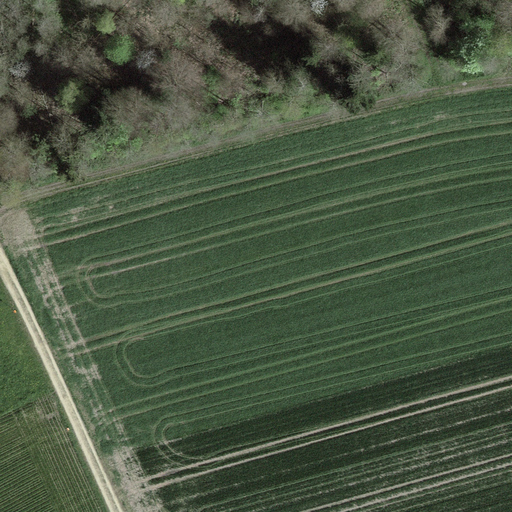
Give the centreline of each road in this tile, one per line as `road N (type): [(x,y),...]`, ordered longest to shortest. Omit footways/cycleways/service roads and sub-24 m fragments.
road 1 (track): [(0,210),(61,185),(441,87),(511,83)]
road 2 (track): [(113,511),(0,263)]
